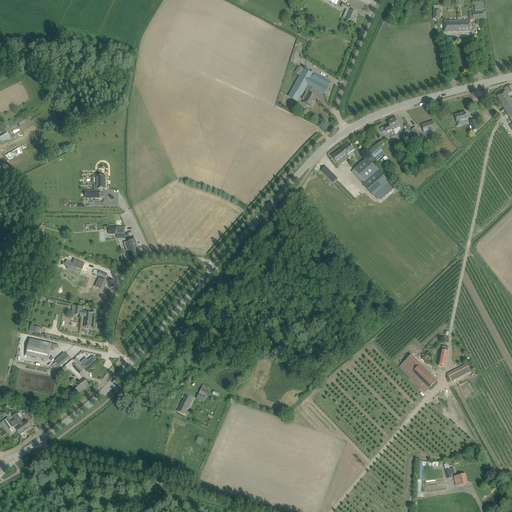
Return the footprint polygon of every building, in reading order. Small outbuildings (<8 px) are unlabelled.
[(473,20),(483,19),(482,2),(474,2),(475,12),(472,12),(473,20)] [(343,4),(341,7),(346,9),(343,17),(347,19),(349,20),(354,22),(355,19),(355,18),(357,13),(349,10),(350,7),(348,6),(349,4),(347,4),(347,5),(343,4)] [(470,20),(458,21),(458,32),(470,31),(470,20)] [(444,32),(458,32),(458,21),(444,21),(444,32)] [(295,73),(300,75),(303,69),(299,67),(295,73)] [(294,86),(288,96),(290,97),(296,101),(300,94),(302,95),(304,91),(308,85),(313,88),(320,92),(325,94),(331,82),(312,71),(311,72),(304,68),(304,69),(300,75),(299,78),(296,83),(294,86)] [(497,96),(504,108),(511,121),(511,101),(511,99),(506,91),(497,96)] [(315,97),(311,94),(307,92),(304,96),(302,99),(304,100),(303,103),(306,105),(311,107),(314,102),(316,98),(315,97)] [(460,120),(467,119),(466,112),(455,115),(458,126),(462,125),(461,124),(460,120)] [(395,118),(392,120),(391,119),(388,121),(389,122),(388,122),(389,126),(388,126),(387,126),(381,129),(382,133),(386,131),(386,132),(387,132),(388,132),(390,131),(393,129),(399,126),(395,118)] [(474,120),(470,121),(471,126),(472,131),(473,132),(476,131),(476,130),(477,129),(479,128),(477,119),(474,120)] [(422,125),(424,130),(424,132),(428,130),(431,138),(436,136),(433,129),(435,128),(433,121),(422,125)] [(11,127),(14,134),(20,131),(17,124),(11,127)] [(422,135),(416,127),(411,131),(417,139),(422,135)] [(407,130),(404,132),(410,140),(413,137),(409,132),(407,130)] [(0,136),(0,141),(1,141),(9,136),(7,133),(0,136)] [(354,149),(353,147),(350,143),(332,157),(339,166),(350,158),(347,154),(354,149)] [(378,146),(370,152),(377,161),(382,157),(380,153),(382,151),(378,146)] [(4,156),(7,160),(15,156),(12,152),(4,156)] [(378,170),(367,158),(354,170),(365,182),(363,184),(373,196),(374,196),(377,200),(380,198),(393,187),(389,183),(378,170)] [(94,191),(85,191),(86,199),(100,198),(100,191),(99,191),(99,189),(106,189),(106,176),(105,176),(105,175),(101,175),(101,176),(96,176),(96,184),(94,184),(94,191)] [(139,252),(138,247),(135,239),(127,241),(127,242),(124,243),(126,252),(130,251),(131,254),(139,252)] [(63,262),(62,265),(68,267),(70,268),(71,265),(78,268),(82,270),(85,264),(74,259),(72,263),(66,261),(65,263),(63,262)] [(96,286),(103,289),(109,275),(95,269),(94,273),(101,276),(96,286)] [(75,306),(75,314),(81,315),(81,316),(86,317),(85,327),(86,327),(86,328),(88,328),(89,328),(90,328),(91,328),(93,314),(88,313),(87,313),(87,311),(81,310),(82,307),(75,306)] [(50,350),(52,344),(30,339),(26,355),(48,360),(50,350)] [(438,364),(445,366),(448,351),(448,348),(443,347),(442,350),(441,350),(438,364)] [(56,362),(60,367),(70,358),(66,353),(56,362)] [(86,368),(95,360),(93,357),(88,361),(86,359),(81,363),(86,368)] [(83,372),(73,360),(66,366),(69,370),(70,369),(80,381),(77,383),(74,379),(73,380),(72,380),(71,380),(70,381),(69,382),(70,383),(71,385),(72,385),(74,386),(73,386),(76,389),(72,392),(75,396),(79,393),(79,392),(88,384),(85,380),(83,378),(80,374),(83,372)] [(452,382),(473,370),(470,363),(467,364),(466,364),(463,365),(463,366),(461,367),(448,374),(452,382)] [(429,388),(437,381),(420,365),(409,376),(426,392),(429,388)] [(204,402),(208,391),(201,388),(196,399),(204,402)] [(192,399),(190,399),(186,396),(178,411),(184,414),(192,399)] [(18,420),(20,418),(17,414),(13,417),(15,420),(19,426),(15,428),(17,430),(20,435),(26,431),(18,420)] [(17,430),(15,428),(8,418),(6,419),(2,422),(11,434),(17,430)] [(23,423),(20,418),(18,420),(26,431),(32,427),(27,420),(23,423)] [(440,462),(422,461),(417,461),(417,469),(416,497),(420,497),(421,480),(422,480),(422,468),(423,468),(423,467),(439,467),(440,462)] [(444,465),(447,479),(452,478),(448,463),(444,465)] [(465,473),(454,476),(455,481),(456,486),(467,483),(465,473)]
